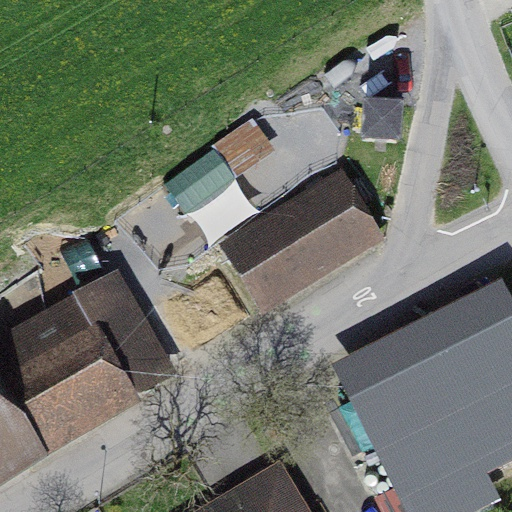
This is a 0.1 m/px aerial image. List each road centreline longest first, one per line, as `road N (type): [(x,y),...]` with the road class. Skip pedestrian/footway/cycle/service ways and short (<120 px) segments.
road 1 (tertiary): [(16,511),(402,279)]
road 2 (unclassified): [(454,12),(402,279)]
road 3 (unclassified): [(511,131),(454,12)]
road 4 (tertiary): [(402,279),(511,224)]
